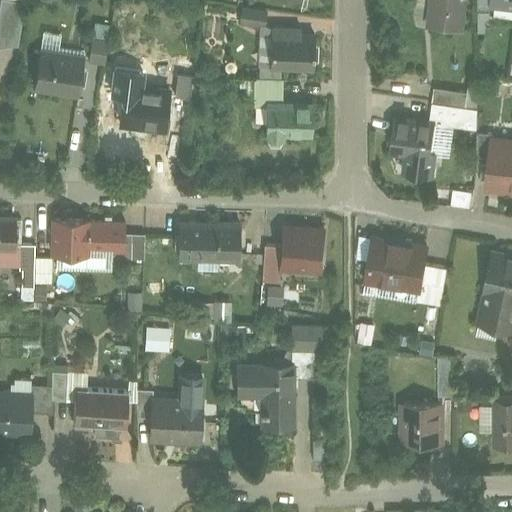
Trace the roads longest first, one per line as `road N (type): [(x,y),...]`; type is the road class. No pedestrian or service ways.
road 1 (residential): [(511,489),(161,484)]
road 2 (residential): [(345,197),(0,191)]
road 3 (residential): [(348,0),(345,197)]
road 4 (residential): [(511,229),(345,197)]
road 5 (residential): [(161,484),(0,479)]
